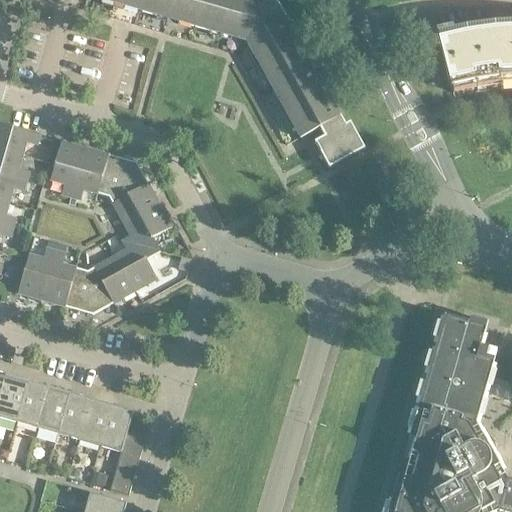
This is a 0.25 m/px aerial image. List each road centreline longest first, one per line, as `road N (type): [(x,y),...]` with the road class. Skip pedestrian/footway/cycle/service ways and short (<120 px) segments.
road 1 (residential): [(222,258),(155,142),(0,93)]
road 2 (residential): [(387,257),(407,293),(343,511)]
road 3 (tertiary): [(336,299),(274,511)]
road 4 (tertiary): [(470,220),(360,32)]
road 5 (residential): [(184,386),(0,332)]
road 6 (residential): [(360,32),(496,0)]
road 7 (residential): [(147,511),(184,386)]
